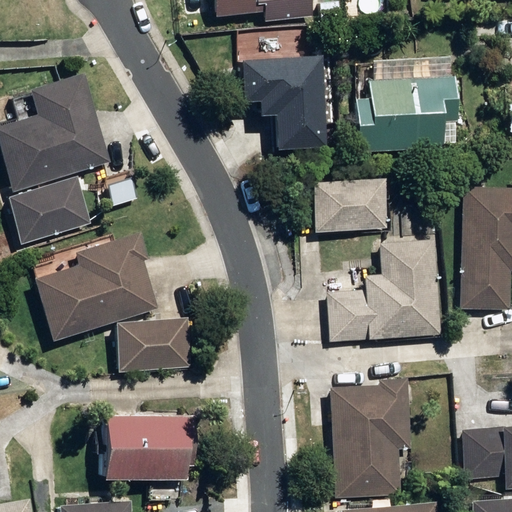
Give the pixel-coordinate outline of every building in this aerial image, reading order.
[(212,0),(215,19),(273,13),(271,0),(212,0)] [(315,51),(236,56),(239,95),(253,94),(254,110),(268,109),(270,143),(320,140),(315,51)] [(0,125),(0,157),(9,188),(105,159),(80,75),(28,91),(35,115),(0,125)] [(355,149),(355,154),(443,149),(442,142),(452,141),(452,131),(442,132),(441,125),(457,124),(454,79),(368,84),(369,102),(354,103),(355,124),(350,124),(352,149),(355,149)] [(5,200),(20,247),(89,225),(74,178),(5,200)] [(311,185),(314,233),(385,229),(382,180),(311,185)] [(459,309),(509,310),(510,272),(511,272),(511,191),(462,190),(459,309)] [(31,275),(49,334),(155,302),(140,256),(145,254),(137,227),(70,248),(74,262),(31,275)] [(325,293),(328,344),(440,336),(433,242),(378,245),(380,277),(363,278),(364,291),(325,293)] [(113,317),(117,366),(189,362),(186,313),(113,317)] [(327,389),(333,498),(399,495),(397,450),(410,449),(406,378),(377,379),(377,386),(327,389)] [(103,447),(103,475),(183,474),(183,460),(192,460),(192,409),(102,410),(102,426),(93,426),(93,447),(103,447)] [(509,466),(510,478),(511,477),(511,426),(466,431),(470,470),(509,466)] [(57,502),(57,511),(130,511),(129,497),(57,502)] [(511,511),(511,500),(468,504),(468,511),(511,511)] [(0,505),(0,511),(29,511),(27,501),(0,505)]
